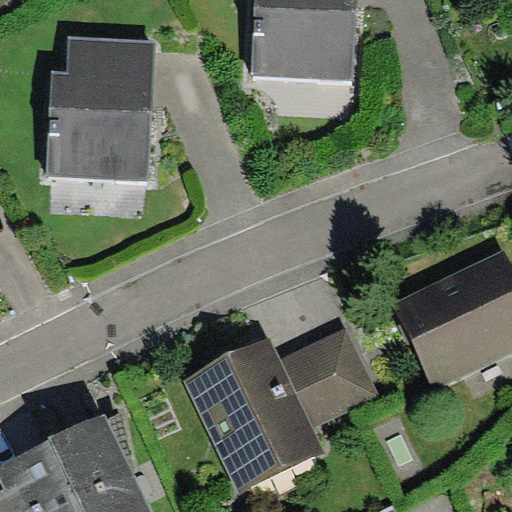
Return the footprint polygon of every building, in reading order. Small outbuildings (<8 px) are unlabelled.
[(353,81),(357,0),(255,0),(252,76),(353,81)] [(149,182),(156,41),(69,37),(67,72),(51,72),(46,177),(149,182)] [(511,270),(504,253),(395,304),(435,388),(511,352),(511,270)] [(348,328),(281,361),(312,427),(381,395),(348,328)] [(325,454),(312,427),(281,361),(272,340),(185,382),(239,495),(325,454)] [(149,511),(103,413),(48,436),(84,511),(149,511)] [(84,511),(48,436),(0,464),(0,511),(84,511)]
